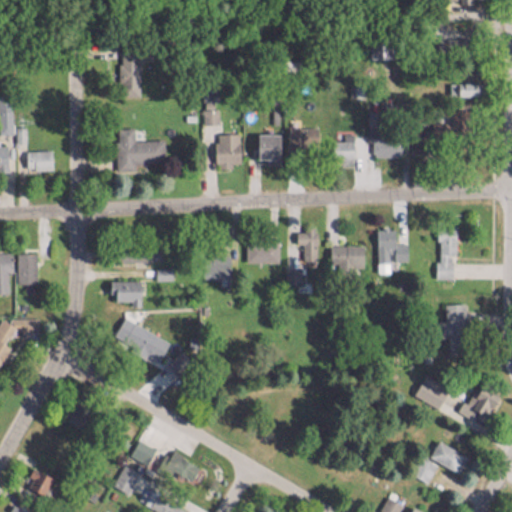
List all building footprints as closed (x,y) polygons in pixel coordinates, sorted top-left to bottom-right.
[(477,91),(477,77),(444,77),(444,91),(477,91)] [(112,160),(160,160),(160,134),(130,134),(129,122),(111,122),(112,160)] [(212,152),(235,152),(235,128),(212,128),(212,152)] [(276,154),(276,129),(252,129),(252,154),(276,154)] [(325,134),(325,154),(350,154),(350,134),(325,134)] [(49,144),(20,144),(20,164),(49,164),(49,144)] [(405,255),(405,237),(390,237),(390,220),(372,220),(373,258),(384,258),(384,255),(405,255)] [(356,260),(356,240),(326,240),(326,260),(356,260)] [(12,247),(12,278),(32,278),(32,247),(12,247)] [(134,295),(134,276),(107,276),(107,295),(134,295)] [(153,357),(165,336),(120,311),(109,331),(153,357)] [(127,449),(141,457),(150,441),(135,434),(127,449)] [(463,451),(433,434),(424,451),(454,467),(463,451)] [(39,490),(48,471),(28,462),(19,480),(39,490)] [(110,479),(122,485),(130,470),(117,464),(110,479)] [(385,511),(394,511),(400,497),(383,490),(376,508),(385,511)] [(398,511),(425,511),(407,500),(398,511)]
